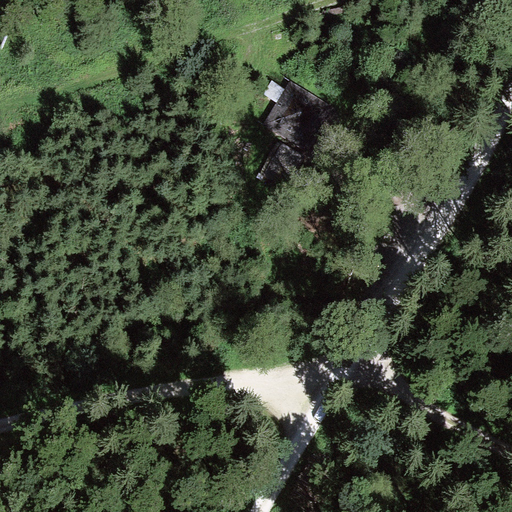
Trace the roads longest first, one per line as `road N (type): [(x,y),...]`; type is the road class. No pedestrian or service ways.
road 1 (track): [(0,431),(235,391),(320,392),(511,468)]
road 2 (track): [(254,511),(320,392),(424,273),(511,86)]
